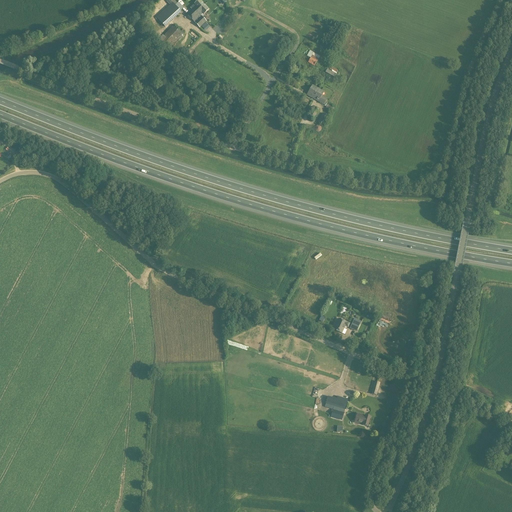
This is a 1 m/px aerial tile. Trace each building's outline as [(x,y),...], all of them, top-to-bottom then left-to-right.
[(167,0),(153,14),(165,27),(181,12),(170,0),(167,0)] [(208,10),(199,0),(186,12),(187,13),(186,14),(200,28),(206,22),(201,16),(203,14),(204,15),(208,10)] [(206,22),(202,26),(206,31),(210,26),(206,22)] [(183,34),(173,25),(157,43),(167,51),(183,34)] [(314,66),(320,56),(313,53),(308,63),(314,66)] [(334,78),(338,71),(331,67),(329,69),(328,68),(325,73),(334,78)] [(324,105),(327,99),(322,96),(324,92),(312,86),(307,95),(324,105)] [(308,117),(313,120),(318,111),(313,108),(308,117)] [(317,122),(323,126),(329,117),(323,113),(317,122)] [(345,326),(347,327),(349,324),(339,319),(334,330),(341,333),(345,326)] [(354,319),(350,329),(356,332),(361,322),(354,319)] [(380,383),(374,381),(371,394),(377,396),(380,383)] [(337,396),(336,399),(328,397),(325,407),(333,410),(330,417),(342,420),(344,413),(344,410),(345,410),(348,400),(337,396)] [(363,426),(368,427),(370,417),(365,416),(357,414),(355,423),(363,425),(363,426)] [(506,461),(503,467),(509,469),(511,464),(506,461)]
